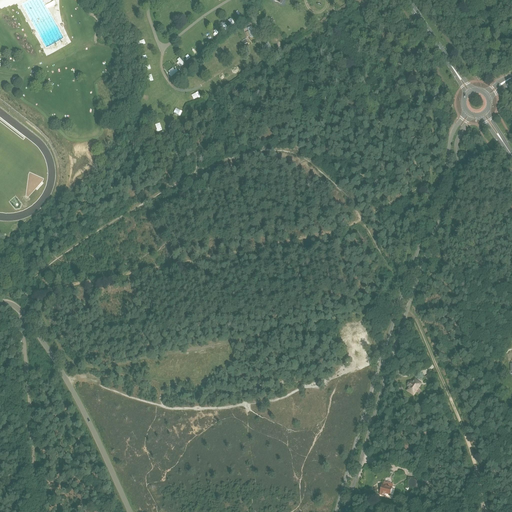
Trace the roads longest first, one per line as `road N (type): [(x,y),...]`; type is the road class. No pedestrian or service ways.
road 1 (unclassified): [(466,111),(451,137),(346,475)]
road 2 (unclassified): [(355,478),(450,192),(457,138),(471,115)]
road 3 (unclassified): [(131,511),(72,387),(21,311),(0,302)]
road 4 (track): [(484,511),(418,322),(398,304)]
road 5 (track): [(38,511),(23,314)]
